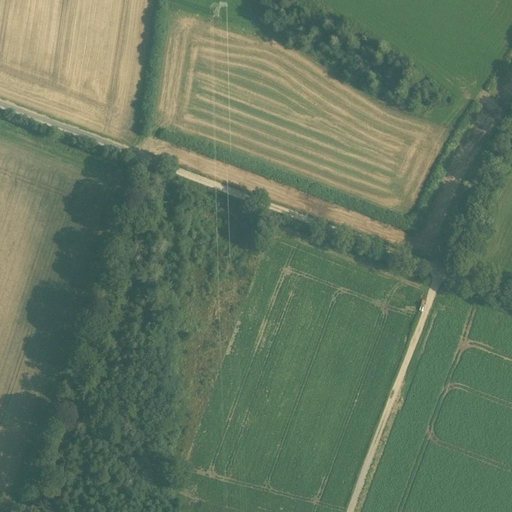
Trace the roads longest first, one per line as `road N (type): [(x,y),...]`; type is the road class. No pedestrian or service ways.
road 1 (track): [(437,271),(0,106)]
road 2 (track): [(149,163),(33,511)]
road 3 (track): [(437,271),(350,511)]
road 4 (track): [(511,134),(481,171),(437,271)]
